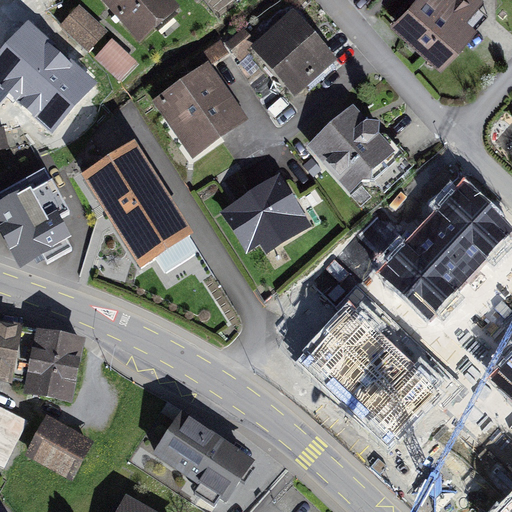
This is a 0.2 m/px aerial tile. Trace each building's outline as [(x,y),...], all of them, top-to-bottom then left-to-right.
[(169,0),(96,0),(140,49),(181,13),(169,0)] [(482,0),(413,0),(389,26),(441,72),(478,31),(467,21),(484,1),(482,0)] [(109,36),(80,9),(60,30),(89,57),(109,36)] [(294,15),(251,53),(295,103),(338,66),(294,15)] [(30,28),(0,61),(0,94),(53,142),(100,90),(30,28)] [(243,31),(225,46),(237,60),(255,45),(243,31)] [(112,43),(95,61),(120,84),(137,66),(112,43)] [(209,65),(229,54),(224,44),(203,55),(209,65)] [(209,67),(152,106),(193,165),(250,126),(209,67)] [(354,112),(308,152),(350,200),(396,160),(379,141),(380,130),(369,129),(354,112)] [(80,179),(128,150),(120,136),(71,165),(80,179)] [(134,148),(82,181),(141,273),(192,240),(134,148)] [(45,169),(0,194),(0,224),(22,264),(71,237),(59,215),(68,210),(45,169)] [(280,179),(220,217),(247,258),(259,250),(266,261),(313,231),(280,179)] [(324,313),(283,366),(399,455),(456,381),(419,353),(415,357),(350,307),(337,323),(324,313)] [(452,307),(424,338),(451,362),(480,331),(452,307)] [(0,386),(13,389),(14,387),(27,389),(36,343),(22,341),(24,330),(0,325),(0,386)] [(87,345),(37,336),(36,343),(27,389),(25,400),(74,409),(87,345)] [(28,425),(0,410),(0,468),(4,471),(28,425)] [(228,511),(256,471),(182,421),(153,463),(223,511),(228,511)] [(94,448),(47,422),(25,461),(73,487),(94,448)] [(142,511),(126,503),(120,511),(142,511)]
